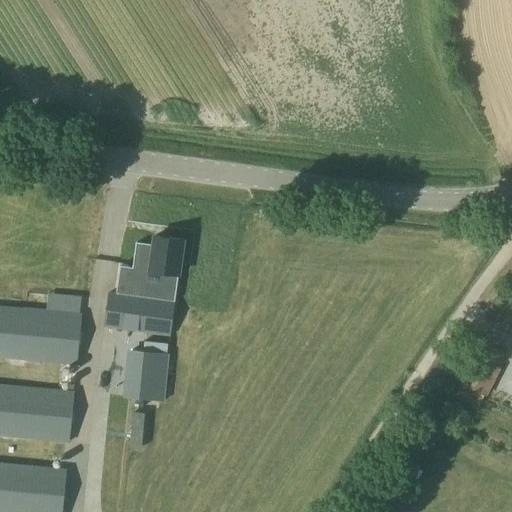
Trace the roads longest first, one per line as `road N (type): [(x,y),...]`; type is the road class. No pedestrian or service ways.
road 1 (tertiary): [(0,135),(295,183),(465,201),(511,196)]
road 2 (unclassified): [(333,511),(511,242)]
